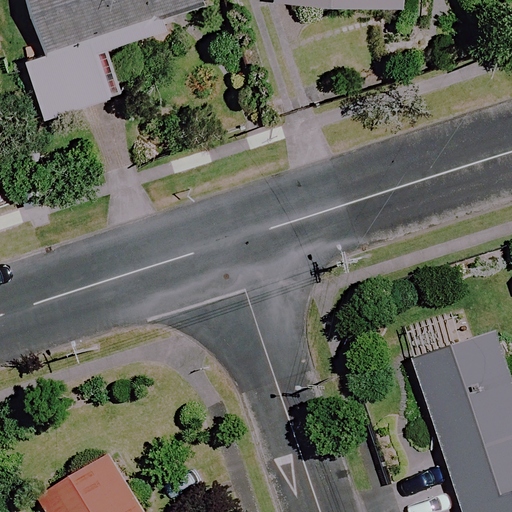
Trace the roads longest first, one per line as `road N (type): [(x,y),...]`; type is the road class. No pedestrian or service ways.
road 1 (residential): [(232,243),(511,160)]
road 2 (residential): [(321,511),(232,243)]
road 3 (residential): [(0,317),(232,243)]
